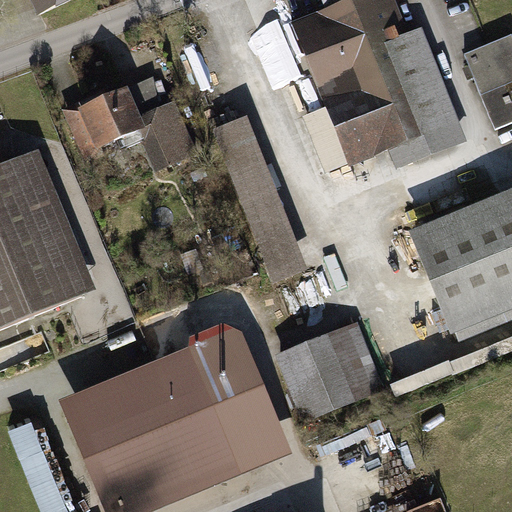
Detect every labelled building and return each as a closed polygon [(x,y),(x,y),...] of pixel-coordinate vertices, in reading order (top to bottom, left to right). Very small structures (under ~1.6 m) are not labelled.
[(27,0),(37,21),(80,0),(27,0)] [(415,40),(398,0),(378,0),(281,40),(294,71),(307,66),(353,176),(391,160),(399,179),(472,149),(425,35),(415,40)] [(511,41),(467,59),(498,135),(511,129),(511,41)] [(124,97),(65,121),(85,171),(145,146),(136,125),(124,97)] [(136,125),(145,146),(160,177),(199,161),(177,107),(136,125)] [(246,124),(211,137),(271,291),(306,277),(246,124)] [(38,158),(0,173),(0,332),(93,295),(38,158)] [(511,195),(406,239),(452,351),(511,326),(511,195)] [(358,329),(274,361),(300,429),(384,396),(358,329)] [(232,341),(74,403),(117,511),(275,450),(232,341)] [(75,511),(47,425),(16,435),(40,511),(75,511)]
